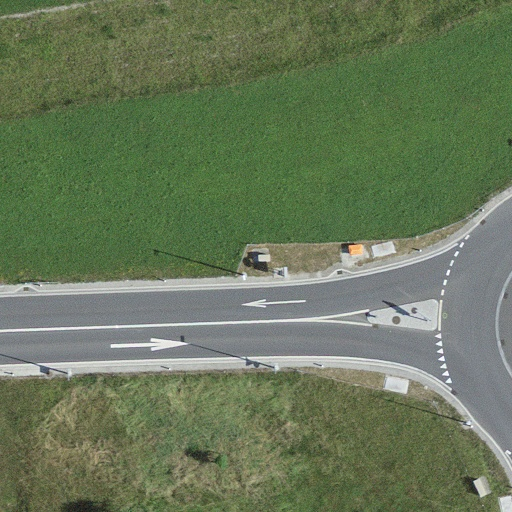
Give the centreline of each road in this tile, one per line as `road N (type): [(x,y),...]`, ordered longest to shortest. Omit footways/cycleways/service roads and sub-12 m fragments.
road 1 (trunk): [(327,321),(0,330)]
road 2 (trunk): [(483,260),(376,293),(327,321)]
road 3 (trunk): [(327,321),(467,360)]
